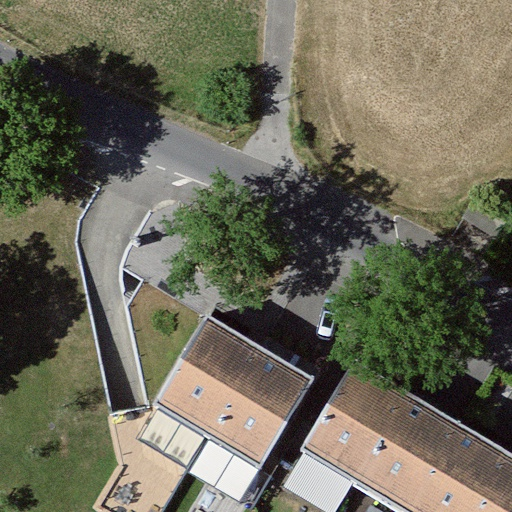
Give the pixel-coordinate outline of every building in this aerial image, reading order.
[(65,250),(33,257),(46,321),(79,314),(65,250)] [(190,470),(209,438),(265,348),(212,317),(138,439),(190,470)] [(320,382),(265,348),(209,438),(265,472),(320,382)] [(356,484),(410,393),(359,363),(305,454),(356,484)] [(402,511),(410,511),(463,424),(410,393),(356,484),(402,511)] [(479,511),(511,457),(511,453),(463,424),(410,511),(479,511)] [(511,511),(511,457),(479,511),(511,511)]
